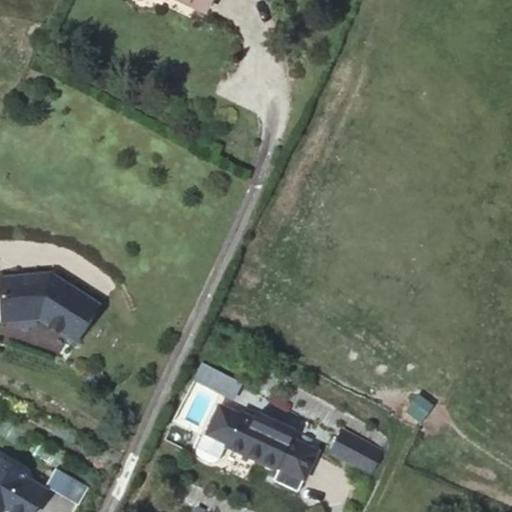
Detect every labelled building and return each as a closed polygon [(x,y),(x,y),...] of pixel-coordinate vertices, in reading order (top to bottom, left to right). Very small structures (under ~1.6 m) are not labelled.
[(144,0),(191,23),(200,0),(144,0)] [(87,304),(39,273),(0,276),(0,322),(28,320),(63,342),(87,304)] [(186,372),(180,387),(219,404),(226,390),(186,372)] [(276,447),(278,443),(247,428),(228,418),(226,421),(206,412),(193,438),(212,449),(210,453),(264,480),(267,475),(293,488),(307,461),(276,447)] [(253,418),(247,428),(278,443),(283,433),(253,418)] [(210,453),(212,449),(193,438),(186,434),(176,452),(203,466),(210,453)] [(365,478),(374,459),(337,440),(327,461),(365,478)] [(11,477),(0,469),(0,511),(17,511),(29,494),(9,481),(11,477)] [(41,472),(31,489),(62,508),(72,491),(41,472)]
